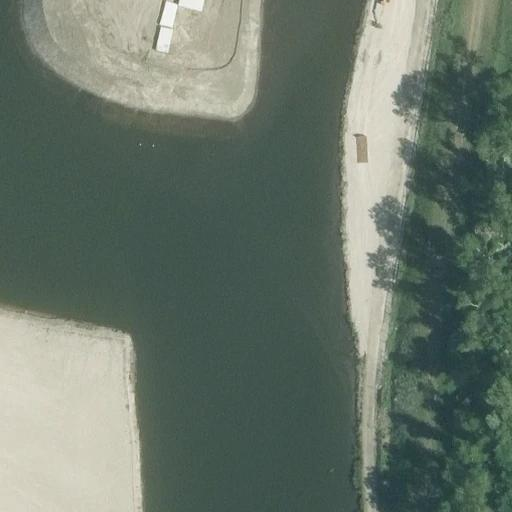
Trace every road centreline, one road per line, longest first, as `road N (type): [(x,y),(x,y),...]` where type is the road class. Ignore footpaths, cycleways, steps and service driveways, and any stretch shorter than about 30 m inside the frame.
road 1 (track): [(431,511),(426,424),(434,306),(478,0)]
road 2 (track): [(420,0),(376,311),(370,511)]
